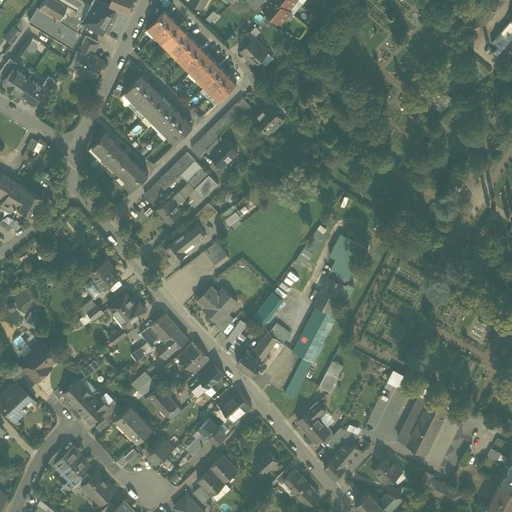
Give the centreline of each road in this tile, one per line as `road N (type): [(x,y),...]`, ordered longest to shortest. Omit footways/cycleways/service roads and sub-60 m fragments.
road 1 (residential): [(342,511),(340,496),(300,446),(77,190)]
road 2 (residential): [(15,511),(68,421),(134,485),(154,489)]
road 3 (residential): [(74,150),(145,0)]
